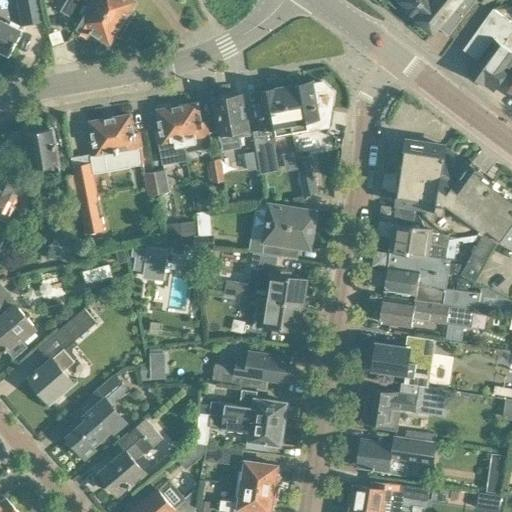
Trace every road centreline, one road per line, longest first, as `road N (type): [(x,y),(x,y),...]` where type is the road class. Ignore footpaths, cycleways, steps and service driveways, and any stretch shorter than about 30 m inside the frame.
road 1 (residential): [(314,511),(354,274),(367,112),(388,67)]
road 2 (residential): [(0,96),(173,65),(225,44),(284,0)]
road 3 (tertiary): [(511,141),(397,54)]
road 4 (residential): [(79,511),(0,417)]
